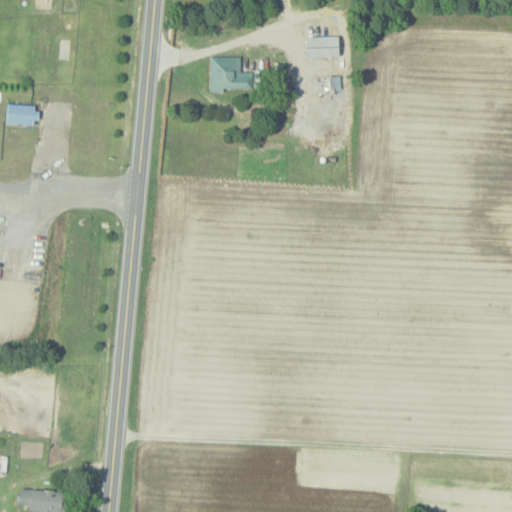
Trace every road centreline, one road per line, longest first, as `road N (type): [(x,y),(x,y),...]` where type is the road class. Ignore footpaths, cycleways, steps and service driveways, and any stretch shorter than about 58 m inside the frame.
road 1 (primary): [(107,511),(153,0)]
road 2 (residential): [(0,183),(137,189)]
